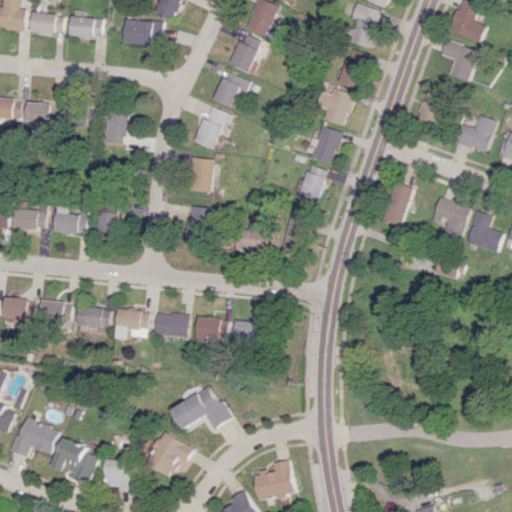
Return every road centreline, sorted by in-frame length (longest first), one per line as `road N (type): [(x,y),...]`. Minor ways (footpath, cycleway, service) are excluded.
road 1 (tertiary): [(339,511),(323,426),(331,293),(428,0)]
road 2 (residential): [(331,293),(0,261)]
road 3 (residential): [(148,276),(175,81),(219,0)]
road 4 (residential): [(323,426),(255,438),(174,511)]
road 5 (residential): [(175,81),(0,63)]
road 6 (residential): [(376,144),(511,191)]
